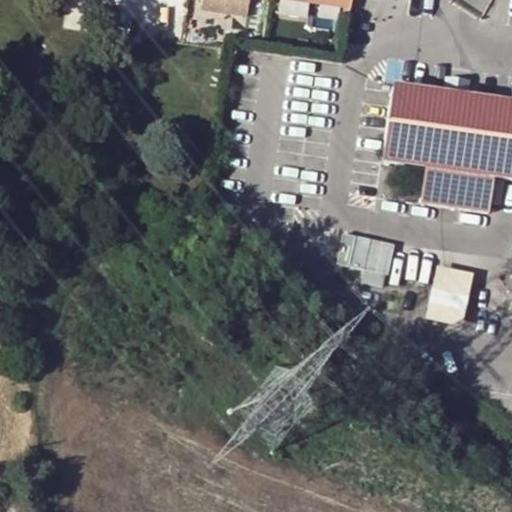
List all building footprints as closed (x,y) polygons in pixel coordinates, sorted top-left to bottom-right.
[(345,10),(346,0),(324,0),(323,7),(345,10)] [(511,104),(391,86),(380,162),(422,169),(492,180),(504,181),(511,182),(511,104)] [(492,180),(422,169),(416,207),(486,218),(488,206),(492,180)] [(504,181),(492,180),(488,206),(500,208),(504,181)] [(391,275),(397,243),(344,233),(338,265),(391,275)] [(427,320),(465,327),(475,272),(438,265),(427,320)]
